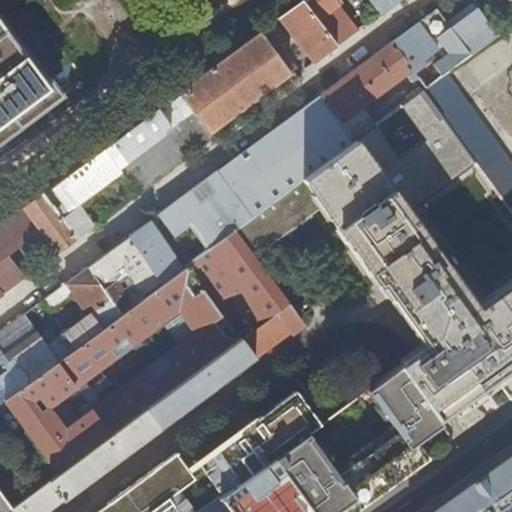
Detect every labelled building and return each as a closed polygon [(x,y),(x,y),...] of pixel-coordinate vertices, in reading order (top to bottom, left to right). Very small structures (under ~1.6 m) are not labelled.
[(0,226),(0,295),(21,280),(5,258),(17,249),(42,231),(47,238),(37,245),(48,260),(95,225),(88,214),(83,217),(73,204),(88,193),(119,170),(117,168),(158,138),(170,128),(187,151),(244,108),(290,73),(288,70),(296,65),(273,33),(284,24),(292,34),(288,38),(291,42),(295,39),(313,62),(324,55),(355,32),(336,7),(339,4),(336,0),(303,0),(51,188),(70,213),(64,218),(45,193),(0,226)] [(370,0),(380,13),(396,0),(370,0)] [(474,2),(433,33),(445,49),(431,60),(442,74),(497,32),(474,2)] [(419,16),(431,32),(446,21),(434,5),(419,16)] [(391,35),(413,68),(441,49),(418,16),(391,35)] [(0,133),(51,95),(0,25),(0,133)] [(422,89),(425,87),(419,78),(355,127),(348,118),(413,70),(392,41),(359,66),(276,128),(160,214),(191,260),(235,228),(375,124),(401,105),(422,89)] [(511,167),(444,73),(425,87),(422,89),(476,163),(511,213),(511,167)] [(398,367),(438,421),(463,402),(497,378),(510,399),(511,397),(511,284),(478,308),(408,212),(476,163),(422,89),(401,105),(427,141),(402,161),(375,124),(235,228),(256,258),(325,207),(426,346),(398,367)] [(143,295),(181,267),(150,221),(139,230),(106,254),(73,279),(46,298),(52,307),(73,293),(89,315),(49,345),(26,313),(9,326),(0,332),(0,401),(134,302),(114,275),(124,268),(143,295)] [(304,323),(256,258),(235,228),(191,260),(185,264),(241,340),(11,508),(4,511),(46,511),(119,459),(210,392),(278,342),(304,323)] [(272,460),(308,511),(351,511),(377,494),(429,457),(414,438),(438,421),(398,367),(366,390),(392,426),(332,470),(306,434),(272,460)] [(199,464),(222,496),(272,460),(306,434),(326,420),(307,395),(300,400),(293,391),(256,420),(256,421),(217,450),(199,464)] [(98,511),(195,511),(180,492),(195,480),(176,455),(98,511)] [(222,496),(219,499),(228,511),(308,511),(272,460),(222,496)] [(511,511),(511,470),(491,485),(478,495),(453,511),(511,511)] [(0,511),(4,511),(11,508),(0,493),(0,511)] [(228,511),(219,499),(200,511),(228,511)]
